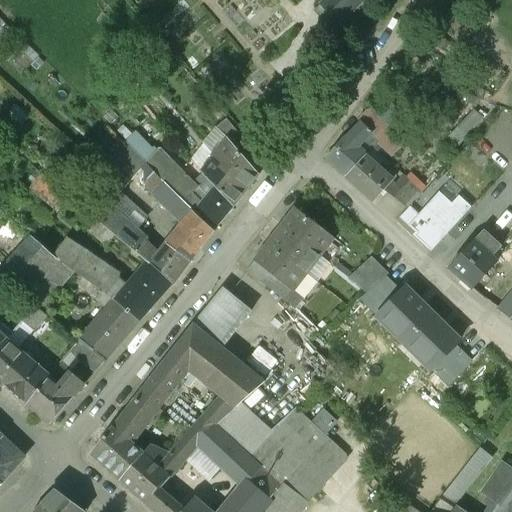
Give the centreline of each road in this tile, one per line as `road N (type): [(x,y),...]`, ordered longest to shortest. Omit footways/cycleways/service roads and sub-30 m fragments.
road 1 (residential): [(305,156),(59,459)]
road 2 (residential): [(511,339),(305,156)]
road 3 (residential): [(428,0),(305,156)]
